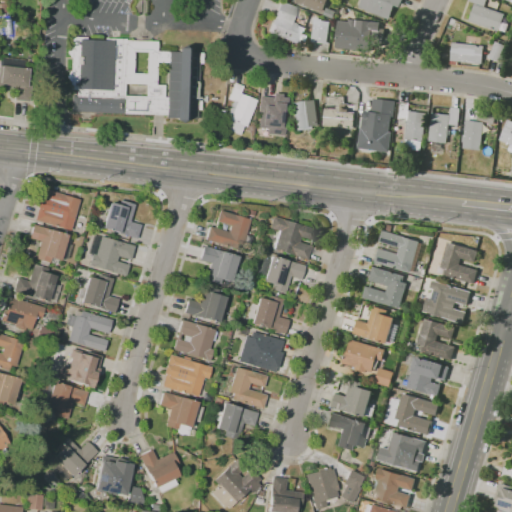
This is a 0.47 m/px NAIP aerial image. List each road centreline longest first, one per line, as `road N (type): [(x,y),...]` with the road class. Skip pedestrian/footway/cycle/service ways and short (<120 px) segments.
road 1 (residential): [(511,95),(229,55)]
road 2 (tertiary): [(464,203),(191,169)]
road 3 (residential): [(191,169),(121,418)]
road 4 (residential): [(357,190),(293,440)]
road 5 (tertiary): [(511,306),(448,511)]
road 6 (tertiary): [(191,169),(0,146)]
